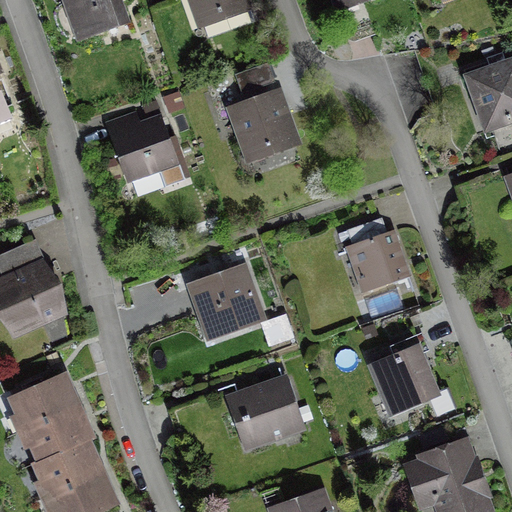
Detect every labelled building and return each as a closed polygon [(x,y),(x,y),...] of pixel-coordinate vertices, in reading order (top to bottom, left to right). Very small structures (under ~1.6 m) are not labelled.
[(62,0),(78,45),(122,30),(111,0),(62,0)] [(247,0),(189,0),(200,32),(252,15),(247,0)] [(331,0),(336,14),(378,0),(331,0)] [(511,62),(466,79),(488,136),(511,126),(511,62)] [(236,79),(245,105),(280,92),(271,66),(236,79)] [(459,84),(431,93),(438,116),(466,107),(459,84)] [(0,89),(0,128),(14,123),(0,89)] [(283,92),(280,92),(245,105),(227,112),(248,168),(304,148),(283,92)] [(139,115),(109,126),(130,186),(180,169),(162,119),(142,126),(139,115)] [(396,234),(348,251),(365,297),(412,280),(396,234)] [(37,247),(0,263),(0,270),(7,287),(47,269),(37,247)] [(7,287),(0,289),(0,323),(12,350),(78,320),(54,266),(47,269),(7,287)] [(245,268),(189,288),(209,345),(266,325),(245,268)] [(365,328),(377,350),(414,329),(402,307),(365,328)] [(420,347),(370,368),(392,420),(442,398),(420,347)] [(10,422),(18,440),(84,410),(69,377),(10,404),(17,419),(10,422)] [(288,380),(228,401),(247,455),(307,434),(288,380)] [(98,443),(84,410),(18,440),(25,455),(32,452),(40,469),(95,445),(98,443)] [(419,465),(409,469),(424,511),(429,511),(437,510),(437,511),(494,511),(491,503),(496,501),(482,461),(478,463),(470,441),(417,460),(419,465)] [(42,504),(108,475),(95,445),(40,469),(36,471),(41,482),(34,485),(42,504)] [(108,475),(42,504),(45,511),(112,511),(123,507),(108,475)] [(271,511),(333,511),(326,493),(271,511)]
